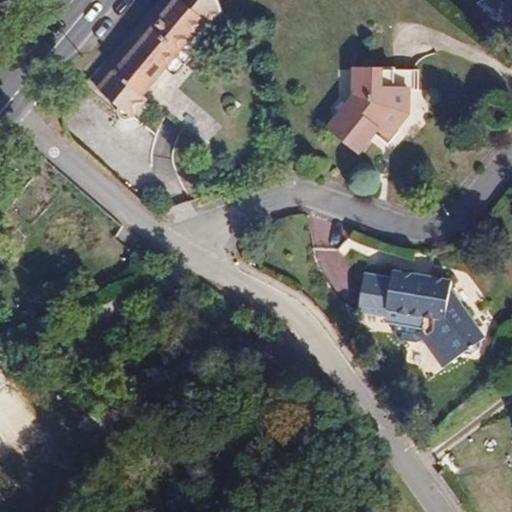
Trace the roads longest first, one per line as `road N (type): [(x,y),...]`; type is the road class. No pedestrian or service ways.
road 1 (residential): [(164,237),(292,191),(432,234),(511,143)]
road 2 (residential): [(164,237),(282,310),(436,511)]
road 3 (residential): [(1,102),(164,237)]
road 4 (track): [(315,344),(202,511)]
road 5 (primary): [(1,102),(84,0)]
